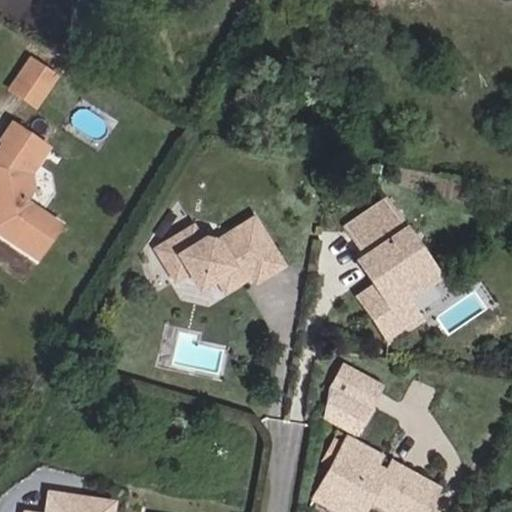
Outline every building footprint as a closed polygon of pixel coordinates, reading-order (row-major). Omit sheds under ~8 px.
[(24,62),(9,88),(35,103),(50,77),(24,62)] [(0,137),(4,142),(0,147),(0,229),(38,256),(60,224),(26,200),(33,186),(33,171),(46,146),(12,122),(0,137)] [(390,208),(350,234),(378,278),(371,283),(378,294),(362,304),(391,349),(424,328),(411,308),(435,292),(412,258),(420,253),(390,208)] [(252,273),(261,267),(258,260),(282,245),(264,217),(230,241),(211,242),(203,230),(167,252),(186,283),(201,275),(229,279),(238,294),(256,283),(252,273)] [(293,264),(282,245),(258,260),(261,267),(269,279),(293,264)] [(392,375),(351,364),(345,388),(386,399),(392,375)] [(429,511),(438,494),(389,469),(382,483),(357,470),(364,456),(345,447),(319,500),(343,511),(368,511),(370,508),(376,511),(429,511)] [(389,469),(364,456),(357,470),(382,483),(389,469)] [(113,511),(115,503),(51,494),(48,511),(113,511)] [(314,509),(320,511),(343,511),(319,500),(314,509)]
